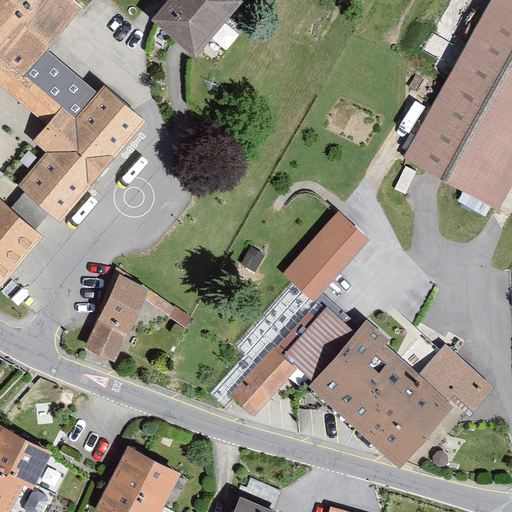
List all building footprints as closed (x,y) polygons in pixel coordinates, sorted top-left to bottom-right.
[(0,0),(0,59),(17,73),(76,0),(0,0)] [(160,0),(149,15),(190,48),(230,0),(160,0)] [(511,180),(511,0),(489,0),(403,156),(497,208),(511,180)] [(141,115),(100,81),(71,115),(60,106),(33,138),(45,147),(15,182),(22,188),(8,205),(0,198),(0,276),(38,231),(33,227),(47,210),(55,216),(141,115)] [(369,232),(339,206),(284,271),(314,297),(369,232)] [(150,284),(119,270),(87,343),(118,357),(150,284)] [(470,412),(495,384),(446,341),(421,369),(387,339),(390,335),(367,314),(356,327),(327,302),(316,314),(307,307),(232,392),(255,413),(298,364),(311,375),(307,380),(399,460),(454,398),(470,412)] [(53,446),(0,419),(0,511),(7,511),(24,480),(34,484),(53,446)] [(158,511),(181,467),(127,440),(92,509),(98,511),(158,511)] [(280,511),(282,507),(240,490),(231,511),(280,511)]
